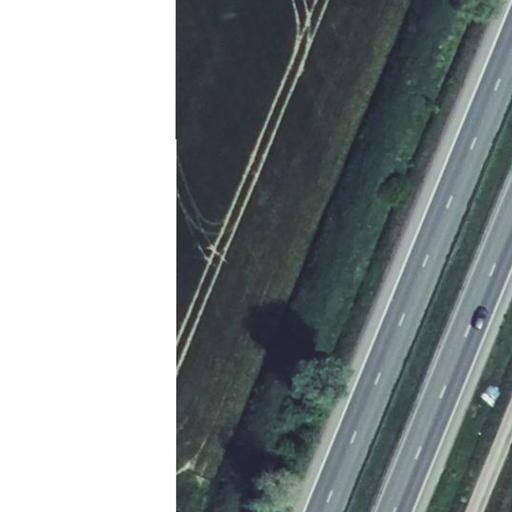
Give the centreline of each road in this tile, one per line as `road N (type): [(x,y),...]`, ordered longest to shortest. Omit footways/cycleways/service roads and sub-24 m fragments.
road 1 (trunk): [(511,50),(323,511)]
road 2 (trunk): [(393,511),(511,222)]
